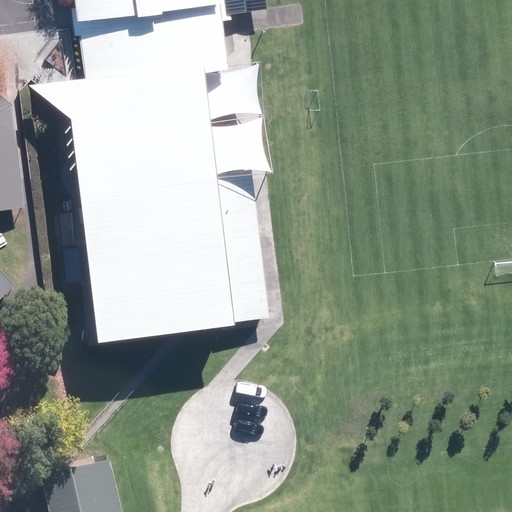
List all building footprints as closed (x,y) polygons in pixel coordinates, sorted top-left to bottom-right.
[(81,0),(82,7),(77,8),(81,32),(87,31),(94,83),(232,64),(226,17),(232,16),(229,0),(81,0)] [(0,207),(22,205),(28,204),(17,100),(0,87),(0,207)] [(255,166),(89,186),(107,335),(273,315),(255,166)] [(0,299),(15,285),(18,282),(0,263),(0,299)] [(45,488),(51,511),(123,511),(112,459),(109,460),(108,452),(94,457),(94,454),(73,460),(41,470),(45,488)]
